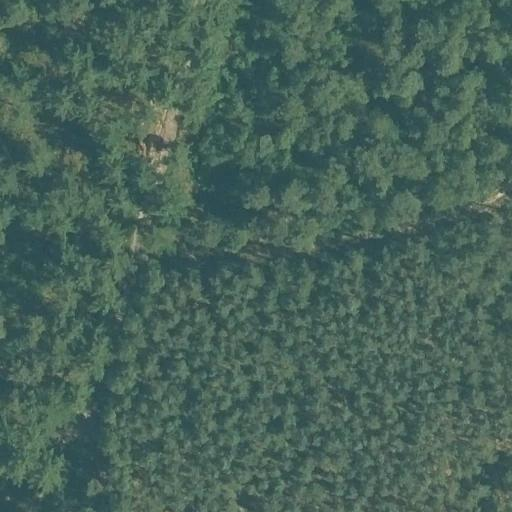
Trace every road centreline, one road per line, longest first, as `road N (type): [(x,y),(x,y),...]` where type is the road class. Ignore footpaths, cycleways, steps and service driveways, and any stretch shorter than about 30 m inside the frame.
road 1 (track): [(168,138),(376,126),(511,96)]
road 2 (track): [(203,0),(127,318)]
road 3 (track): [(127,318),(46,511)]
road 4 (track): [(97,511),(127,318)]
